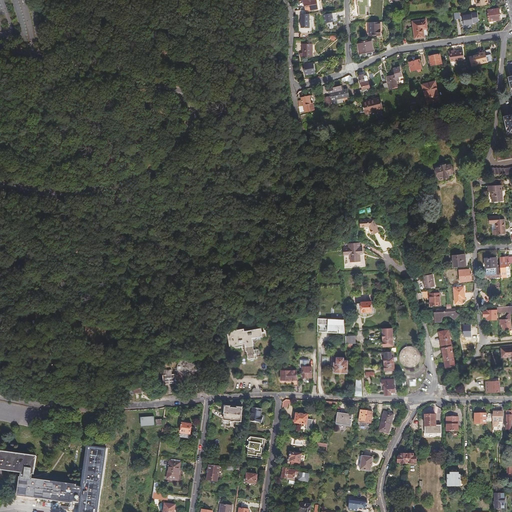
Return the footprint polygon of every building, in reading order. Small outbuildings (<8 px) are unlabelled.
[(315,0),(303,0),(302,0),(304,12),(317,9),(316,3),(315,0)] [(368,6),(367,0),(360,0),(360,1),(358,1),(358,6),(359,6),(359,15),(366,15),(366,6),(368,6)] [(498,9),(486,10),(488,21),(499,20),(498,14),(498,9)] [(322,15),(323,23),(334,22),(335,20),(334,13),(322,15)] [(466,24),(479,22),(478,13),(465,15),(466,24)] [(306,23),(307,23),(307,21),(307,19),(307,14),(302,15),(300,15),(300,19),(299,19),(299,28),(306,28),(306,23)] [(425,20),(411,22),(413,39),(419,38),(423,38),(422,30),(421,27),(425,27),(425,20)] [(378,23),(367,23),(367,36),(374,36),(379,36),(378,23)] [(369,40),(356,43),(358,55),(372,52),(369,40)] [(299,57),(311,57),(311,50),(311,44),(300,44),(300,53),(299,53),(299,57)] [(173,50),(166,47),(162,58),(173,63),(175,58),(171,56),(173,50)] [(455,52),(452,52),(453,61),(463,60),(461,51),(455,52)] [(477,55),(468,57),(470,66),(489,61),(488,55),(484,56),(483,52),(480,53),(477,54),(477,55)] [(434,56),(428,57),(430,66),(441,64),(439,55),(434,56)] [(412,61),(408,63),(410,71),(420,68),(418,60),(412,61)] [(312,63),(301,64),(303,75),(309,74),(314,73),(312,63)] [(384,78),(387,91),(395,88),(395,87),(396,87),(394,82),(398,81),(397,78),(400,77),(398,67),(394,68),(391,69),(393,75),(384,78)] [(359,76),(357,76),(361,90),(368,88),(365,77),(364,76),(363,77),(362,75),(359,76)] [(347,76),(342,78),(344,87),(352,85),(351,78),(347,76)] [(425,105),(439,101),(434,81),(420,85),(425,105)] [(327,90),(331,106),(344,103),(343,99),(348,97),(346,89),(341,90),(340,87),(335,88),(327,90)] [(299,114),(313,111),(311,103),(310,103),(308,96),(304,97),(299,98),(300,102),(297,103),(299,114)] [(363,113),(363,114),(382,109),(379,98),(360,103),(362,110),(358,111),(359,114),(363,113)] [(417,105),(410,106),(412,115),(419,114),(417,105)] [(511,151),(498,154),(499,160),(511,158),(511,151)] [(439,168),(436,170),(438,178),(442,180),(448,178),(448,176),(452,174),(450,169),(449,169),(448,166),(444,167),(443,165),(439,166),(439,168)] [(492,167),(490,167),(491,174),(493,174),(496,174),(496,175),(499,174),(499,175),(501,175),(501,176),(511,174),(511,167),(500,169),(500,168),(497,168),(495,168),(494,167),(492,168),(492,167)] [(500,185),(487,186),(488,192),(491,192),(491,196),(491,203),(502,202),(500,185)] [(499,217),(489,217),(489,224),(495,224),(495,227),(495,231),(492,231),(493,236),(504,235),(504,220),(499,220),(499,217)] [(372,220),(359,221),(359,227),(368,227),(371,235),(377,232),(372,220)] [(358,244),(346,245),(347,255),(348,255),(349,263),(359,262),(358,255),(361,255),(361,252),(361,249),(359,249),(358,244)] [(453,267),(465,266),(464,255),(451,256),(453,267)] [(502,258),(498,258),(499,268),(500,277),(501,279),(510,278),(510,271),(508,271),(508,267),(508,258),(505,258),(502,258)] [(489,259),(484,259),(485,269),(489,269),(496,268),(495,259),(489,259)] [(496,268),(489,269),(489,273),(484,273),(484,276),(485,278),(500,277),(499,268),(496,268)] [(468,270),(457,271),(458,282),(470,281),(470,275),(468,275),(468,270)] [(431,275),(422,276),(423,281),(423,288),(432,287),(431,275)] [(462,288),(452,288),(453,304),(460,304),(460,301),(463,301),(462,288)] [(428,292),(420,293),(422,301),(429,300),(429,295),(428,292)] [(438,294),(429,295),(429,300),(429,307),(439,306),(438,294)] [(502,297),(497,297),(497,301),(497,303),(494,303),(495,308),(496,308),(502,307),(502,297)] [(371,303),(360,303),(360,305),(356,305),(357,310),(360,310),(360,313),(365,313),(371,313),(371,303)] [(444,317),(449,316),(454,320),(458,316),(455,313),(455,309),(436,310),(436,312),(434,312),(434,317),(434,322),(440,322),(441,319),(444,317)] [(82,310),(36,310),(36,321),(82,321),(82,310)] [(496,311),(485,311),(485,312),(484,312),(484,318),(487,318),(487,320),(491,320),(496,320),(496,311)] [(318,332),(345,333),(344,320),(319,319),(318,332)] [(509,320),(498,321),(499,325),(501,325),(502,330),(505,330),(508,329),(508,336),(511,335),(510,329),(509,320)] [(252,360),(255,359),(251,338),(265,336),(263,329),(242,333),(242,331),(226,333),(228,347),(230,346),(235,350),(240,349),(241,351),(242,350),(243,352),(245,352),(246,355),(245,355),(246,361),(247,360),(248,362),(250,362),(252,362),(252,360)] [(391,329),(382,330),(382,335),(382,341),(391,341),(391,329)] [(443,359),(452,358),(447,333),(438,335),(440,347),(443,359)] [(403,348),(400,351),(398,354),(398,357),(398,361),(400,364),(403,367),(407,368),(411,368),(415,366),(418,363),(419,360),(419,356),(418,352),(416,349),(411,347),(408,347),(403,348)] [(511,348),(501,349),(501,353),(502,356),(511,355),(511,348)] [(392,353),(382,353),(382,357),(382,358),(384,358),(384,361),(384,365),(393,364),(392,358),(392,353)] [(200,369),(199,365),(196,361),(192,359),(187,358),(183,359),(179,361),(176,364),(175,369),(175,375),(178,379),(181,381),(185,383),(188,383),(191,383),(195,381),(198,378),(200,374),(200,369)] [(454,368),(452,358),(443,359),(445,370),(454,368)] [(343,360),(333,360),(333,365),(335,365),(334,373),(338,373),(341,374),(342,375),(345,375),(346,374),(347,374),(347,362),(343,362),(343,360)] [(308,364),(304,364),(304,368),(302,368),(301,379),(302,379),(302,380),(306,380),(306,378),(309,379),(310,379),(311,368),(308,368),(308,364)] [(169,371),(160,372),(161,385),(166,385),(174,384),(173,375),(170,376),(169,371)] [(294,371),(279,371),(279,380),(280,380),(281,381),(283,381),(284,380),(287,380),(291,380),(291,386),(296,386),(294,371)] [(393,381),(381,381),(381,384),(380,384),(380,386),(381,386),(381,388),(384,388),(385,391),(385,397),(390,397),(390,394),(395,394),(394,387),(393,387),(393,381)] [(486,382),(487,392),(494,392),(500,391),(499,381),(490,381),(490,382),(486,382)] [(287,400),(283,402),(283,408),(289,408),(291,401),(287,400)] [(228,409),(223,408),(222,423),(239,424),(241,409),(235,408),(235,411),(228,410),(228,409)] [(260,410),(251,409),(249,422),(261,424),(261,418),(259,418),(259,415),(260,410)] [(366,413),(359,412),(358,423),(370,425),(371,414),(366,413)] [(495,412),(492,412),(492,428),(496,428),(498,426),(498,423),(501,423),(501,413),(497,413),(497,412),(495,412)] [(388,415),(383,413),(377,432),(387,435),(388,431),(392,416),(388,415)] [(344,415),(336,414),(335,425),(350,427),(351,416),(344,415)] [(479,414),(474,414),(474,424),(485,424),(485,414),(479,414)] [(306,417),(295,415),(294,419),(294,424),(305,425),(304,430),(309,430),(311,420),(306,420),(306,417)] [(439,427),(434,427),(434,416),(424,416),(424,425),(424,439),(439,439),(439,427)] [(152,418),(138,419),(139,428),(153,427),(152,418)] [(451,418),(446,418),(446,431),(457,431),(457,418),(451,418)] [(190,426),(180,424),(179,434),(179,438),(187,439),(188,436),(189,436),(189,431),(190,426)] [(261,446),(262,441),(249,439),(246,442),(248,444),(248,446),(245,449),(247,451),(246,457),(255,459),(256,455),(259,456),(260,449),(259,449),(259,447),(259,446),(261,446)] [(263,441),(262,441),(261,446),(259,446),(259,447),(259,449),(260,449),(259,456),(256,455),(255,459),(261,459),(263,441)] [(21,478),(20,478),(18,497),(32,499),(55,502),(74,504),(74,502),(81,503),(80,505),(79,511),(99,511),(107,450),(88,447),(83,488),(77,487),(78,485),(34,479),(32,479),(21,478)] [(37,456),(0,451),(0,470),(22,473),(21,478),(32,479),(33,474),(34,475),(37,456)] [(300,453),(291,451),(290,455),(289,460),(290,460),(290,464),(297,465),(298,461),(299,461),(300,453)] [(412,455),(400,455),(400,458),(397,458),(397,463),(400,463),(400,465),(404,465),(413,465),(413,463),(416,463),(416,458),(412,458),(412,455)] [(370,466),(371,459),(360,457),(358,471),(369,473),(370,466)] [(178,472),(179,463),(168,461),(165,483),(179,485),(180,480),(180,477),(179,472),(178,472)] [(215,483),(216,481),(217,468),(207,467),(206,476),(205,481),(215,483)] [(287,485),(294,486),(297,471),(281,469),(281,472),(280,478),(285,479),(285,481),(287,481),(287,485)] [(305,475),(305,473),(300,473),(299,474),(298,474),(297,482),(306,483),(307,476),(305,475)] [(255,476),(245,475),(244,483),(254,485),(255,480),(255,476)] [(449,477),(446,477),(446,487),(458,487),(460,490),(463,487),(460,482),(460,480),(461,479),(460,477),(458,477),(457,477),(457,475),(449,475),(449,477)] [(151,493),(150,501),(164,503),(165,495),(157,494),(151,493)] [(503,508),(503,496),(494,496),(494,510),(499,510),(499,508),(501,508),(503,508)] [(368,501),(350,499),(349,509),(357,510),(358,508),(366,509),(367,508),(368,501)]
